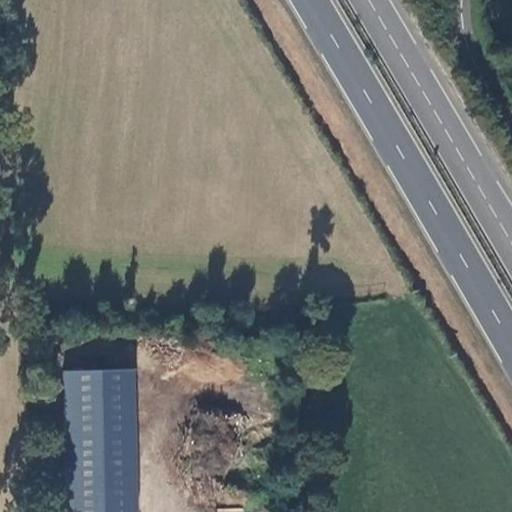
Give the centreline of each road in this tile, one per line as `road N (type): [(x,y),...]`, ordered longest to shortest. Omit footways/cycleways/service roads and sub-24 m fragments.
road 1 (trunk): [(317,0),(511,336)]
road 2 (trunk): [(511,246),(364,0)]
